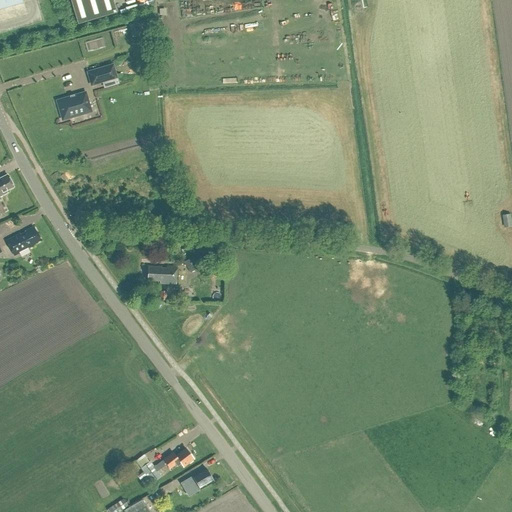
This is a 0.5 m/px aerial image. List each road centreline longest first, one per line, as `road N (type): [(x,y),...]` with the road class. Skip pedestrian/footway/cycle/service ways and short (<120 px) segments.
road 1 (unclassified): [(511,298),(369,249),(95,233),(69,240)]
road 2 (tertiary): [(270,511),(69,240)]
road 3 (tertiary): [(69,240),(0,115)]
